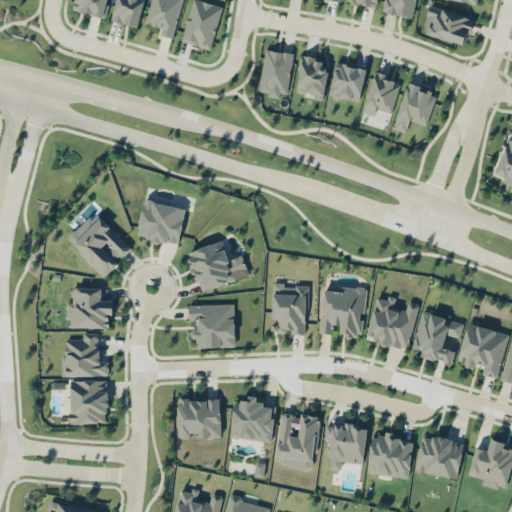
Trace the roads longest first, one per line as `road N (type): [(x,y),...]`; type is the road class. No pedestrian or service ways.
road 1 (residential): [(139,368),(333,363),(511,411)]
road 2 (secondary): [(511,232),(164,111)]
road 3 (secondary): [(17,104),(307,191)]
road 4 (residential): [(511,94),(371,39),(243,13)]
road 5 (residential): [(221,72),(197,75),(79,42),(56,27)]
road 6 (tertiary): [(0,315),(8,426),(0,476)]
road 7 (tertiary): [(0,219),(38,110),(35,75)]
road 8 (residential): [(139,368),(132,511)]
road 9 (residential): [(473,107),(447,147),(428,199),(426,234)]
road 10 (residential): [(426,234),(448,207),(473,107)]
road 11 (secondary): [(164,111),(35,75)]
road 12 (residential): [(4,463),(135,475)]
road 13 (residential): [(136,452),(7,441)]
road 14 (secondary): [(307,191),(426,234)]
